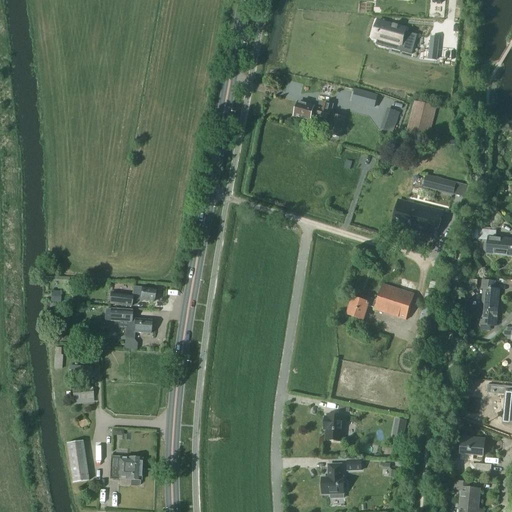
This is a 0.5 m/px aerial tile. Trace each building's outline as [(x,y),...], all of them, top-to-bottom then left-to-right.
[(381,23),(376,40),(393,45),(392,50),(412,55),(417,36),(406,33),(406,30),(398,27),(399,27),(398,26),(398,27),(393,26),(393,25),(393,26),(381,23)] [(431,40),(429,60),(436,61),(439,41),(431,40)] [(355,90),(352,102),(358,104),(361,92),(355,90)] [(295,115),(294,117),(315,123),(317,117),(328,120),(331,112),(330,112),(332,106),(320,103),(319,109),(314,108),(314,107),(298,103),(296,111),(295,111),(294,114),(295,115)] [(436,108),(415,103),(405,141),(426,147),(436,108)] [(399,114),(389,111),(382,130),(392,133),(399,114)] [(344,119),(333,116),(328,135),(339,138),(344,119)] [(346,161),(343,170),(350,171),(352,163),(346,161)] [(426,177),(423,189),(453,196),(456,184),(426,177)] [(399,201),(392,226),(436,238),(443,212),(399,201)] [(473,229),(472,240),(480,241),(480,238),(489,239),(488,242),(486,242),(484,243),(483,250),(485,253),(487,253),(487,254),(511,256),(511,240),(494,239),(495,231),(473,229)] [(495,282),(483,281),(482,289),(484,290),(481,325),(496,327),(499,291),(494,290),(495,282)] [(432,282),(425,302),(433,304),(440,284),(432,282)] [(415,295),(383,285),(378,301),(366,297),(365,302),(354,298),(349,315),(364,320),(368,306),(376,308),(376,310),(407,320),(415,295)] [(155,292),(155,290),(133,287),(132,296),(111,293),(109,304),(131,307),(132,300),(154,302),(154,297),(155,296),(156,293),(155,292)] [(419,325),(428,328),(434,311),(425,308),(419,325)] [(150,335),(151,321),(129,320),(129,318),(127,318),(127,311),(111,310),(110,322),(119,323),(118,330),(126,330),(125,339),(134,339),(135,333),(150,335)] [(60,330),(55,335),(62,342),(67,337),(60,330)] [(101,336),(93,336),(92,345),(100,346),(101,336)] [(62,370),(63,356),(61,355),(61,348),(55,348),(54,370),(62,370)] [(91,350),(68,348),(68,356),(91,358),(91,350)] [(92,368),(69,366),(68,375),(91,376),(92,368)] [(511,388),(488,386),(487,394),(506,396),(504,424),(511,425),(511,388)] [(92,388),(72,390),(73,400),(93,398),(92,388)] [(327,418),(325,418),(324,431),(326,431),(325,442),(342,443),(344,417),(327,416),(327,418)] [(407,421),(396,419),(393,438),(404,440),(407,421)] [(485,441),(463,439),(461,452),(461,455),(484,457),(484,452),(485,441)] [(82,441),(67,443),(71,483),(87,481),(82,441)] [(111,457),(110,472),(119,472),(119,469),(141,470),(142,459),(126,458),(120,458),(111,457)] [(361,461),(347,462),(348,471),(361,471),(361,461)] [(492,466),(477,465),(476,473),(491,474),(492,466)] [(329,480),(322,480),(322,496),(330,495),(345,495),(345,492),(346,492),(348,490),(348,484),(346,482),(344,482),(344,479),(342,479),(342,466),(329,467),(329,480)] [(110,472),(110,480),(119,480),(125,480),(125,481),(130,481),(130,487),(137,488),(139,485),(140,481),(141,481),(141,470),(119,469),(119,472),(110,472)] [(470,484),(454,483),(453,490),(462,491),(459,511),(481,511),(473,511),(474,504),(479,505),(480,491),(469,490),(470,484)]
